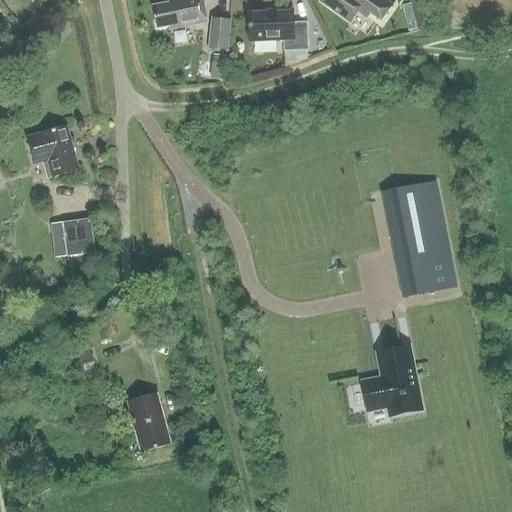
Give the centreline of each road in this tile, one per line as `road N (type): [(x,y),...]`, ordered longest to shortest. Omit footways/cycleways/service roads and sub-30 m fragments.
road 1 (residential): [(121,307),(124,111),(105,0)]
road 2 (track): [(124,111),(206,115),(401,46)]
